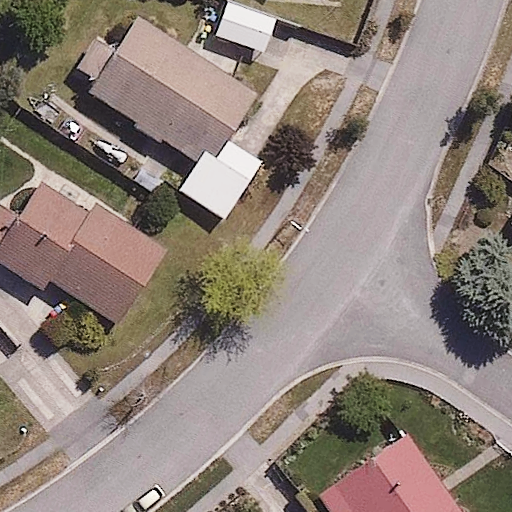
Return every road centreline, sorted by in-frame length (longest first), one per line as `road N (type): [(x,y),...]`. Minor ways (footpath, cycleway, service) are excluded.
road 1 (residential): [(64,511),(220,393),(339,263)]
road 2 (residential): [(339,263),(463,0)]
road 3 (residential): [(339,263),(511,389)]
